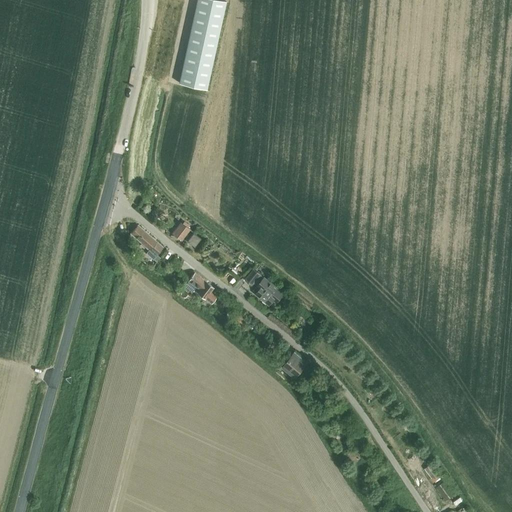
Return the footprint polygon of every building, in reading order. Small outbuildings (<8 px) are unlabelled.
[(220,0),(197,0),(179,83),(207,89),(226,1),(220,0)] [(180,222),(172,234),(182,241),(190,229),(180,222)] [(138,225),(131,233),(149,249),(146,253),(153,259),(157,262),(160,258),(157,255),(162,248),(163,247),(138,225)] [(194,232),(187,241),(194,247),(201,238),(194,232)] [(178,269),(179,268),(183,263),(175,258),(171,264),(178,269)] [(262,275),(255,269),(254,268),(245,280),(252,286),(262,275)] [(190,278),(188,280),(189,281),(196,287),(199,290),(198,292),(204,298),(211,303),(217,296),(210,291),(213,288),(211,286),(195,273),(190,278)] [(285,293),(265,277),(254,290),(257,293),(256,295),(269,306),(271,304),(274,307),(281,299),(284,294),(285,293)] [(304,303),(302,306),(301,305),(297,310),(306,318),(308,316),(310,317),(312,315),(312,316),(315,313),(304,303)] [(236,317),(234,320),(244,328),(247,325),(249,322),(239,314),(236,317)] [(295,352),(282,367),(295,378),(308,362),(295,352)] [(312,379),(317,373),(318,372),(310,366),(304,372),(312,379)] [(313,397),(316,400),(321,396),(325,400),(331,394),(323,387),(313,397)] [(328,401),(323,405),(330,416),(334,423),(337,422),(335,413),(328,401)] [(427,466),(424,469),(433,482),(437,479),(441,476),(432,463),(427,466)] [(455,494),(445,481),(437,487),(446,500),(455,494)]
